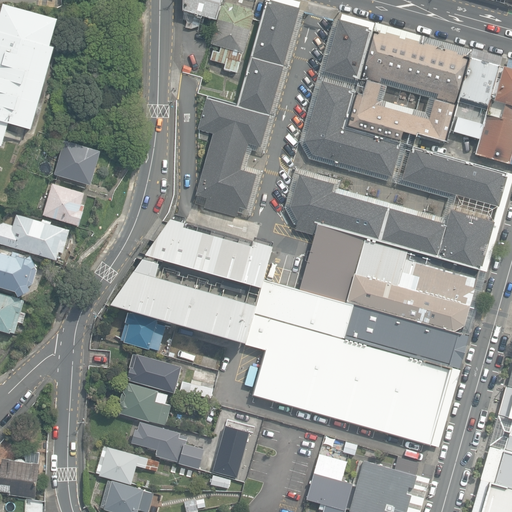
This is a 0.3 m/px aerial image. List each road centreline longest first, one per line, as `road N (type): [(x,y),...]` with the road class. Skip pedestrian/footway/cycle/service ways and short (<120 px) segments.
road 1 (residential): [(67,349),(134,229),(150,182),(161,0)]
road 2 (residential): [(511,255),(441,511)]
road 3 (residential): [(72,511),(64,470),(67,349)]
road 4 (secondary): [(511,31),(386,0)]
